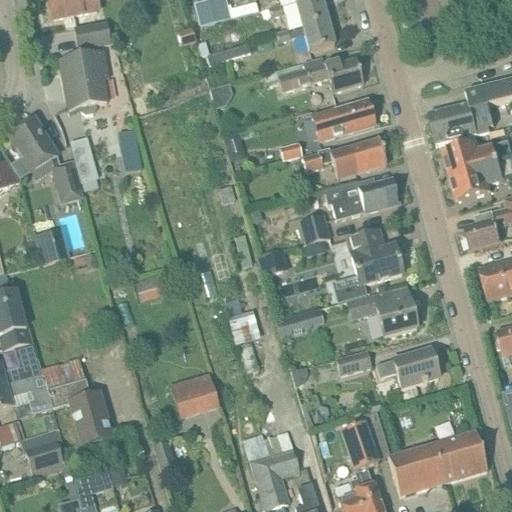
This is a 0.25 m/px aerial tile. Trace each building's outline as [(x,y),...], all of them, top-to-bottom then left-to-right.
[(47,0),(52,22),(97,14),(94,0),(47,0)] [(222,0),(193,8),(193,9),(199,30),(221,24),(230,22),(227,8),(222,0)] [(309,0),(295,4),(302,29),(302,30),(327,23),(320,0),(309,0)] [(283,18),(280,7),(268,10),(271,22),(283,18)] [(334,48),(327,23),(302,30),(302,29),(288,33),(287,32),(275,35),(275,36),(275,37),(278,46),(290,43),(290,42),(304,38),(309,55),(334,48)] [(74,32),(78,51),(109,46),(106,26),(74,32)] [(247,46),(230,51),(206,59),(209,68),(250,55),(247,46)] [(62,77),(69,113),(80,111),(81,115),(84,118),(93,116),(96,112),(95,108),(106,106),(102,82),(107,81),(102,55),(68,61),(71,75),(62,77)] [(304,73),(277,81),(278,85),(281,94),(309,86),(328,81),(332,96),(343,93),(362,88),(355,63),(339,67),(338,64),(324,68),(322,60),(302,66),(304,73)] [(511,82),(465,94),(468,106),(428,116),(437,149),(490,135),(488,129),(493,128),(488,109),(511,103),(511,82)] [(143,102),(132,105),(136,119),(147,115),(143,102)] [(374,115),(370,114),(367,103),(310,120),(317,146),(374,129),(373,125),(376,123),(374,115)] [(33,121),(6,138),(10,144),(9,149),(13,155),(17,155),(20,160),(10,167),(13,172),(19,181),(29,175),(30,176),(50,163),(53,173),(61,205),(81,200),(72,166),(59,169),(57,159),(44,138),(33,121)] [(134,133),(117,136),(124,175),(142,172),(139,154),(138,154),(134,133)] [(86,140),(69,145),(75,165),(91,160),(86,140)] [(355,177),(367,174),(386,168),(378,141),(329,155),(327,150),(316,153),(317,155),(301,160),(305,176),(323,170),(325,176),(352,168),(355,177)] [(302,159),(298,145),(278,151),(282,165),(302,159)] [(442,155),(450,180),(511,162),(511,156),(509,145),(493,149),(479,153),(477,145),(442,155)] [(511,162),(450,180),(457,206),(490,196),(488,188),(505,183),(505,182),(511,180),(511,162)] [(0,196),(8,192),(7,191),(20,183),(19,181),(13,172),(7,163),(0,167),(0,196)] [(335,224),(378,213),(397,207),(390,183),(375,187),(374,185),(341,194),(344,203),(331,207),(335,224)] [(477,227),(464,231),(471,254),(490,248),(501,245),(497,231),(510,227),(511,232),(511,231),(511,199),(503,202),(506,212),(493,215),(492,215),(475,220),(477,227)] [(258,212),(248,215),(251,226),(256,224),(260,218),(258,212)] [(298,225),(304,248),(329,241),(323,218),(298,225)] [(51,234),(33,239),(40,268),(58,264),(51,234)] [(342,292),(345,305),(366,300),(363,288),(402,277),(394,249),(383,252),(377,234),(347,242),(351,260),(350,260),(358,288),(342,292)] [(244,238),(234,240),(241,270),(251,267),(244,238)] [(257,261),(262,280),(288,272),(282,253),(257,261)] [(94,256),(84,258),(88,273),(98,270),(94,256)] [(511,298),(511,263),(478,273),(487,305),(511,298)] [(164,275),(133,284),(139,305),(170,296),(164,275)] [(24,332),(15,296),(11,284),(0,287),(0,347),(2,354),(32,346),(28,331),(24,332)] [(389,294),(366,300),(345,305),(350,325),(376,318),(382,341),(416,332),(409,304),(393,308),(389,294)] [(231,346),(257,342),(252,313),(226,317),(231,346)] [(299,331),(295,317),(275,323),(280,342),(292,338),(291,334),(299,331)] [(511,330),(496,335),(502,361),(511,358),(511,330)] [(401,392),(418,387),(438,382),(429,352),(392,363),(375,368),(379,381),(396,376),(401,392)] [(246,373),(256,370),(250,353),(240,356),(246,373)] [(341,377),(370,368),(366,354),(337,363),(341,377)] [(43,379),(52,412),(69,407),(82,448),(110,440),(98,398),(90,400),(79,363),(41,374),(43,379)] [(0,389),(31,381),(26,364),(22,365),(23,370),(3,376),(0,365),(0,389)] [(305,370),(290,374),(295,390),(300,389),(303,386),(305,383),(306,379),(307,375),(305,370)] [(174,422),(215,413),(208,376),(166,385),(174,422)] [(31,381),(0,389),(0,413),(13,410),(10,400),(30,394),(32,403),(28,404),(31,417),(52,412),(43,379),(31,382),(31,381)] [(320,408),(315,413),(317,420),(324,422),(329,416),(327,410),(320,408)] [(376,464),(389,460),(376,415),(363,419),(376,464)] [(349,475),(376,465),(361,423),(334,433),(349,475)] [(0,448),(0,449),(20,443),(14,425),(0,429),(0,448)] [(20,444),(33,483),(70,471),(58,432),(20,444)] [(431,448),(443,487),(486,474),(475,435),(431,448)] [(162,477),(175,473),(166,446),(153,450),(162,477)] [(399,500),(443,487),(431,448),(388,461),(399,500)] [(264,511),(273,511),(282,509),(289,507),(281,481),(299,475),(292,452),(250,465),(264,511)] [(127,486),(123,471),(110,475),(114,489),(127,486)] [(74,491),(80,511),(93,511),(89,497),(112,490),(107,473),(72,484),(74,491)] [(381,511),(380,507),(373,487),(371,482),(361,486),(363,491),(352,494),(353,496),(337,502),(340,511),(381,511)] [(294,511),(319,511),(312,487),(297,492),(302,509),(295,511),(294,511)]
